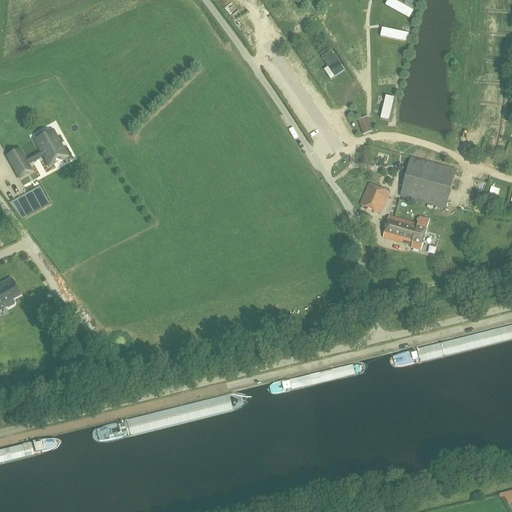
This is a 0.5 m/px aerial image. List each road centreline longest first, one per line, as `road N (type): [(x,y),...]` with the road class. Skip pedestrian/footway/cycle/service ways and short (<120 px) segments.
road 1 (unclassified): [(0,431),(511,305)]
road 2 (track): [(377,338),(348,209),(204,0)]
road 3 (track): [(511,459),(305,511)]
